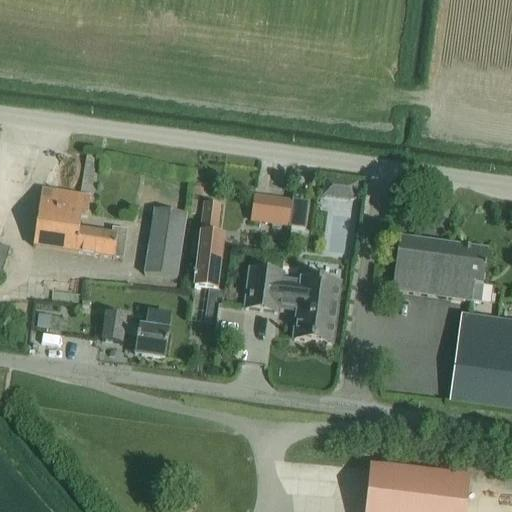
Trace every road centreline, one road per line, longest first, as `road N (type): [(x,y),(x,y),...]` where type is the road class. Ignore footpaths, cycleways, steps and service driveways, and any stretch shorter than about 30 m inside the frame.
road 1 (tertiary): [(511,184),(0,112)]
road 2 (tertiary): [(511,432),(0,360)]
